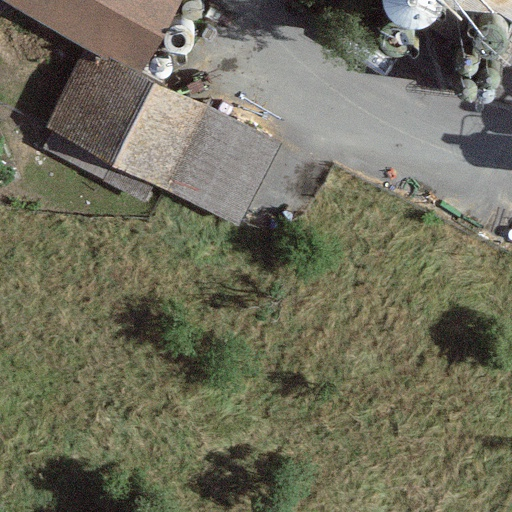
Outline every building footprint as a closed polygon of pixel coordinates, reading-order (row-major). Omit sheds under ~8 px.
[(19,0),(92,39),(139,65),(174,0),(19,0)] [(511,0),(492,0),(511,12),(511,0)] [(379,19),(378,26),(386,36),(399,38),(409,29),(410,18),(405,9),(395,6),(387,8),(381,11),(379,19)] [(474,21),(476,33),(484,40),(495,40),(504,33),(504,17),(491,8),(480,11),(474,21)] [(169,17),(165,29),(171,39),(181,41),(191,36),(193,27),(190,18),(182,14),(169,17)] [(163,181),(206,101),(139,65),(92,39),(48,120),(163,181)] [(458,42),(455,52),(463,59),(473,56),(475,47),(469,40),(458,42)] [(483,57),(480,67),(487,74),(497,71),(499,62),(493,55),(483,57)] [(459,68),(456,78),(463,86),(473,82),(475,73),(469,67),(459,68)]
